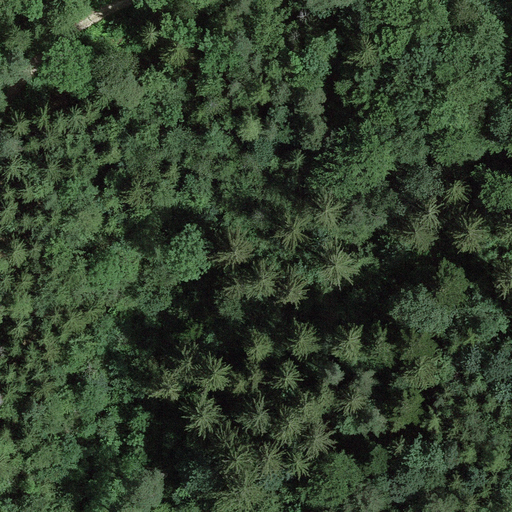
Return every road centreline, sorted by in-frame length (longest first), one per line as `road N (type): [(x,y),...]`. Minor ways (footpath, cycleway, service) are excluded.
road 1 (track): [(511,154),(367,326),(304,511)]
road 2 (track): [(0,114),(48,51),(125,0)]
